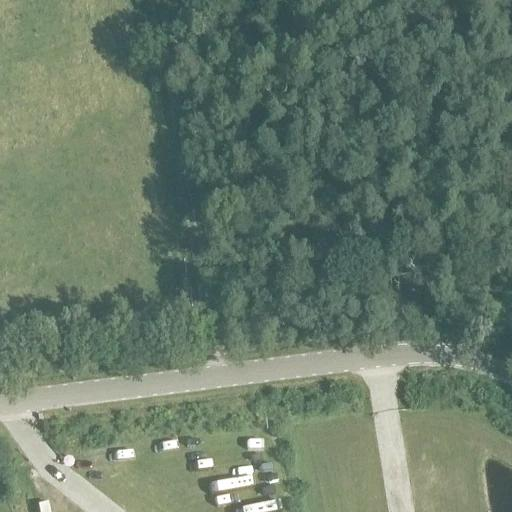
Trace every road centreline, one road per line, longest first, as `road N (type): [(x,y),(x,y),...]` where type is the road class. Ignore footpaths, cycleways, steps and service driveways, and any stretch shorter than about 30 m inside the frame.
road 1 (unclassified): [(511,378),(458,351),(410,350),(0,396)]
road 2 (track): [(217,371),(153,0)]
road 3 (track): [(400,511),(378,353)]
road 4 (track): [(6,395),(100,511)]
